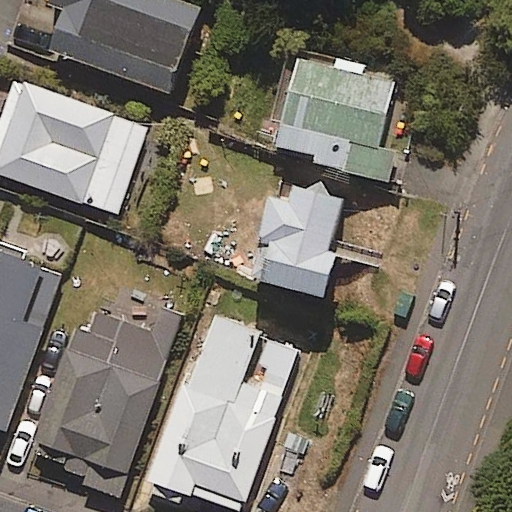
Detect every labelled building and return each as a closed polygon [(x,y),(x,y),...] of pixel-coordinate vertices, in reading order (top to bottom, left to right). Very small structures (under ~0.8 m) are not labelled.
[(205,7),(186,0),(64,0),(74,3),(57,47),(175,90),(205,7)] [(400,75),(309,53),(285,152),(392,178),(400,150),(383,145),(400,75)] [(151,126),(24,80),(0,146),(0,169),(119,213),(151,126)] [(350,195),(304,181),(298,201),(283,197),(261,272),(332,293),(344,251),(334,248),(350,195)] [(66,269),(0,246),(0,411),(14,417),(66,269)] [(184,315),(133,298),(126,319),(100,311),(92,334),(79,329),(38,448),(69,458),(64,474),(123,494),(184,315)] [(301,350),(218,321),(200,373),(192,370),(154,478),(245,510),(301,350)]
